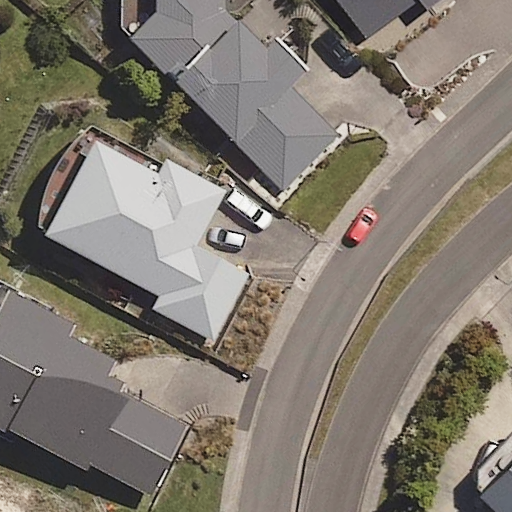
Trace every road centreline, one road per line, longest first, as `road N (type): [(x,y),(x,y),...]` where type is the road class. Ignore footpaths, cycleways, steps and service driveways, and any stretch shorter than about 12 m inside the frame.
road 1 (residential): [(265,511),(302,361),(338,285),(447,152),(511,95)]
road 2 (residential): [(511,217),(437,285),(386,356),(342,455),(334,511)]
